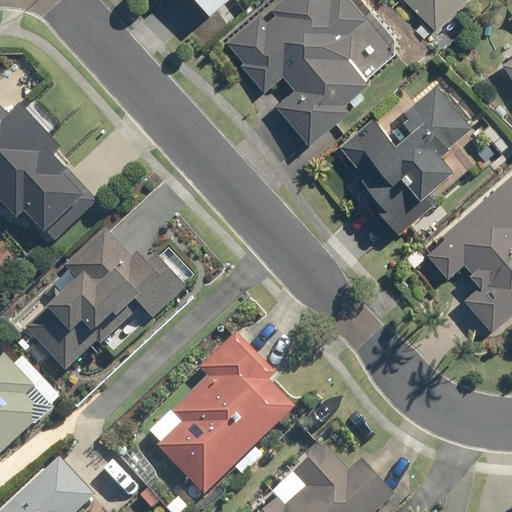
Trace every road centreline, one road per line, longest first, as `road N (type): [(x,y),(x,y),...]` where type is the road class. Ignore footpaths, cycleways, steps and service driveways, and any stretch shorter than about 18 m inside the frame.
road 1 (residential): [(511,418),(475,417),(425,392),(143,87)]
road 2 (residential): [(143,87),(40,0)]
